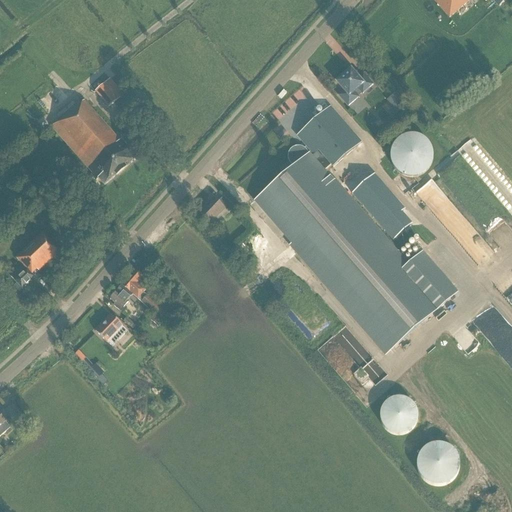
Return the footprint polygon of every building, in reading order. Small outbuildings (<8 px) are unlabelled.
[(433,0),(450,18),(470,1),(468,0),(433,0)] [(339,96),(349,107),(373,86),(363,75),(358,80),(351,72),(347,75),(346,73),(340,79),(341,80),(337,83),(345,92),(339,96)] [(111,79),(95,92),(109,108),(125,94),(111,79)] [(96,181),(98,179),(104,186),(137,158),(121,140),(120,142),(84,101),(77,107),(76,106),(51,127),(93,174),(91,175),(96,181)] [(291,164),(295,169),(256,202),(293,244),(291,246),(386,355),(457,294),(423,254),(408,267),(327,174),(361,144),(330,109),(318,120),(316,118),(310,124),(311,125),(299,136),(308,147),(305,149),(304,148),(303,148),(302,147),(301,147),(299,146),(298,146),(297,146),(296,146),(295,147),(294,147),(292,148),(291,148),(290,149),(290,150),(289,151),(288,152),(288,153),(288,154),(287,155),(287,156),(287,157),(288,159),(288,160),(288,161),(289,162),(290,163),(291,164)] [(34,120),(40,115),(36,110),(30,115),(34,120)] [(433,152),(432,148),(430,144),(427,141),(424,138),(420,136),(416,135),(412,134),(408,135),(404,136),(400,138),(397,141),(394,144),(392,148),(391,152),(390,156),(391,160),(392,164),(394,168),(397,171),(400,174),(404,176),(408,177),(412,178),(416,177),(420,176),(424,174),(427,171),(430,168),(432,164),(433,160),(434,156),(433,152)] [(48,177),(48,178),(59,171),(54,164),(44,171),(45,173),(33,180),(36,184),(48,177)] [(374,176),(353,195),(383,230),(404,211),(374,176)] [(430,182),(435,187),(441,181),(436,176),(430,182)] [(218,203),(214,199),(200,213),(211,223),(224,209),(229,214),(235,208),(224,197),(218,203)] [(62,219),(78,235),(82,232),(86,227),(70,211),(66,215),(62,219)] [(43,234),(16,259),(23,266),(15,273),(11,277),(22,290),(27,285),(35,278),(32,275),(37,270),(39,272),(60,251),(43,234)] [(256,248),(260,245),(254,237),(250,239),(256,248)] [(147,308),(149,309),(148,310),(159,319),(165,312),(143,293),(146,290),(138,283),(143,278),(135,271),(122,286),(147,308)] [(140,316),(147,308),(122,286),(110,300),(116,304),(114,306),(123,314),(126,310),(125,308),(129,303),(128,302),(133,306),(131,308),(140,316)] [(305,296),(301,300),(312,324),(310,326),(303,330),(305,335),(312,341),(314,340),(318,337),(331,330),(336,325),(336,323),(308,295),(305,296)] [(119,331),(123,327),(111,316),(95,332),(107,343),(115,335),(120,340),(124,335),(119,331)] [(384,371),(347,326),(334,336),(360,368),(355,372),(363,381),(373,373),(376,377),(384,371)] [(103,386),(108,382),(94,366),(89,371),(103,386)] [(406,400),(399,399),(391,400),(385,404),(381,411),(379,418),(381,425),(385,431),(391,436),(399,437),(406,436),(412,431),(416,425),(418,418),(416,411),(412,404),(406,400)] [(13,407),(6,412),(18,426),(25,420),(13,407)] [(0,437),(11,429),(2,418),(0,415),(0,437)]
